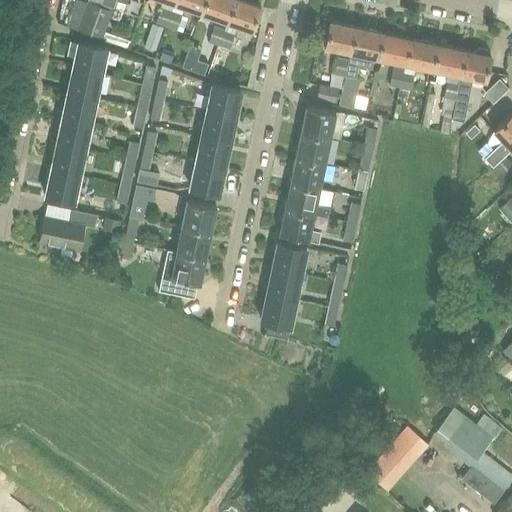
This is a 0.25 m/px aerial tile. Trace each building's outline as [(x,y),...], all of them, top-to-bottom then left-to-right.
[(116,0),(101,0),(100,4),(88,0),(87,2),(82,0),(75,0),(67,25),(102,37),(110,14),(112,15),(114,7),(116,0)] [(127,0),(116,0),(114,7),(124,10),(127,0)] [(203,0),(174,0),(174,2),(200,11),(203,0)] [(203,0),(200,11),(214,16),(211,25),(214,26),(209,41),(219,44),(227,21),(226,20),(232,0),(203,0)] [(227,21),(219,44),(229,48),(238,24),(252,29),(260,5),(247,0),(232,0),(226,20),(227,21)] [(166,26),(171,10),(160,6),(155,22),(166,26)] [(182,13),(171,10),(166,26),(176,30),(182,13)] [(350,51),(355,25),(330,20),(325,46),(349,51),(350,51)] [(163,27),(152,23),(145,46),(156,49),(163,27)] [(377,57),(383,31),(355,25),(350,51),(348,60),(345,76),(356,78),(358,65),(370,68),(373,56),(377,57)] [(410,37),(383,31),(377,57),(405,62),(410,37)] [(437,42),(410,37),(405,62),(415,65),(432,68),(437,42)] [(72,66),(101,72),(106,46),(77,40),(72,66)] [(459,74),(465,48),(437,42),(432,68),(448,71),(459,74)] [(200,50),(188,45),(181,66),(204,74),(208,63),(197,59),(200,50)] [(468,84),(470,76),(485,79),(490,53),(488,53),(487,49),(478,47),(475,50),(465,48),(459,74),(458,83),(454,98),(455,99),(453,109),(451,118),(463,121),(466,100),(469,84),(468,84)] [(345,76),(348,60),(338,58),(334,73),(345,76)] [(146,64),(142,81),(152,83),(155,66),(146,64)] [(66,92),(95,98),(101,72),(72,66),(66,92)] [(400,87),(403,71),(392,69),(389,85),(400,87)] [(410,89),(414,73),(403,71),(400,87),(410,89)] [(353,92),(356,78),(345,76),(342,90),(353,92)] [(154,98),(164,100),(168,81),(158,78),(154,98)] [(506,87),(497,78),(482,92),(491,102),(506,87)] [(454,98),(458,83),(447,80),(442,107),(453,109),(455,99),(454,98)] [(142,81),(137,106),(147,108),(152,83),(142,81)] [(206,109),(235,115),(240,89),(211,83),(206,109)] [(339,87),(318,83),(316,97),(336,101),(339,87)] [(90,123),(95,98),(66,92),(61,117),(90,123)] [(423,114),(422,124),(421,125),(428,126),(435,93),(427,92),(423,114)] [(359,95),(358,111),(374,112),(375,96),(359,95)] [(160,119),(164,100),(154,98),(150,117),(160,119)] [(301,130),(330,136),(336,110),(307,103),(301,130)] [(147,108),(137,106),(133,125),(143,127),(147,108)] [(201,135),(229,141),(235,115),(206,109),(201,135)] [(511,148),(511,146),(511,111),(493,129),(510,147),(511,148)] [(85,149),(90,123),(61,117),(56,143),(85,149)] [(474,124),(465,132),(471,138),(480,129),(474,124)] [(363,143),(373,145),(377,128),(367,126),(363,143)] [(143,150),(152,152),(156,131),(147,129),(143,150)] [(325,161),(330,136),(301,130),(296,155),(325,161)] [(224,167),(229,141),(201,135),(195,161),(224,167)] [(125,158),(135,160),(139,141),(129,139),(125,158)] [(510,147),(503,140),(484,157),(492,165),(505,154),(511,148),(510,147)] [(50,169),(79,175),(85,149),(56,143),(50,169)] [(363,143),(358,169),(367,171),(373,145),(363,143)] [(149,169),(152,152),(143,150),(139,167),(137,180),(156,184),(159,171),(149,169)] [(511,161),(505,154),(492,165),(500,173),(511,162),(511,161)] [(290,181),(319,187),(325,161),(296,155),(290,181)] [(125,158),(120,184),(129,186),(135,160),(125,158)] [(224,167),(195,161),(190,186),(218,192),(224,167)] [(79,175),(50,169),(45,195),(74,201),(79,175)] [(363,189),(367,171),(358,169),(354,187),(363,189)] [(316,202),(319,187),(290,181),(285,206),(314,213),(328,216),(331,205),(316,202)] [(130,214),(139,215),(143,198),(152,200),(156,187),(136,183),(133,196),(130,214)] [(125,203),(129,186),(120,184),(116,201),(125,203)] [(181,224),(210,230),(216,205),(187,198),(181,224)] [(351,201),(347,220),(356,222),(360,203),(351,201)] [(310,228),(314,213),(285,206),(279,232),(308,239),(308,240),(318,242),(321,230),(310,228)] [(71,208),(68,220),(45,215),(39,241),(79,249),(84,224),(94,226),(97,213),(71,208)] [(124,239),(133,241),(139,215),(130,214),(124,239)] [(122,218),(106,215),(103,228),(119,231),(122,218)] [(356,222),(347,220),(342,239),(352,241),(356,222)] [(210,230),(181,224),(176,250),(205,256),(210,230)] [(129,258),(133,241),(124,239),(120,256),(129,258)] [(272,266),(301,272),(306,246),(277,240),(272,266)] [(468,245),(459,254),(468,263),(478,253),(468,245)] [(199,282),(205,256),(176,250),(168,248),(159,289),(176,293),(179,278),(199,282)] [(343,282),(347,264),(338,261),(333,279),(343,282)] [(266,292),(295,298),(301,272),(272,266),(266,292)] [(337,308),(343,282),(333,279),(333,280),(327,305),(337,308)] [(295,298),(266,292),(260,318),(289,325),(295,298)] [(334,325),(337,308),(327,305),(324,322),(334,325)] [(511,337),(501,349),(511,359),(511,337)] [(493,365),(501,374),(511,365),(502,356),(493,365)] [(470,466),(461,477),(493,502),(511,477),(511,472),(482,450),(502,428),(484,412),(475,422),(465,414),(442,443),(464,460),(463,461),(470,466)] [(407,423),(366,469),(385,487),(426,442),(407,423)] [(511,511),(511,494),(496,511),(511,511)]
